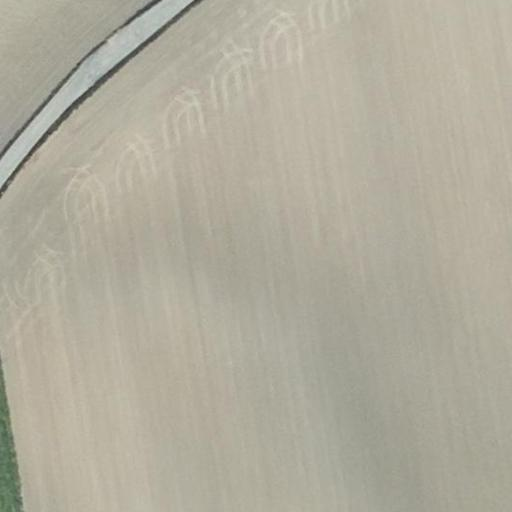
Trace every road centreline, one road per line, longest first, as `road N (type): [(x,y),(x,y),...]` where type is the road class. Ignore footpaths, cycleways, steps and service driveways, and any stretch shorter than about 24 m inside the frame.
road 1 (track): [(0,175),(84,81)]
road 2 (unclassified): [(180,0),(84,81)]
